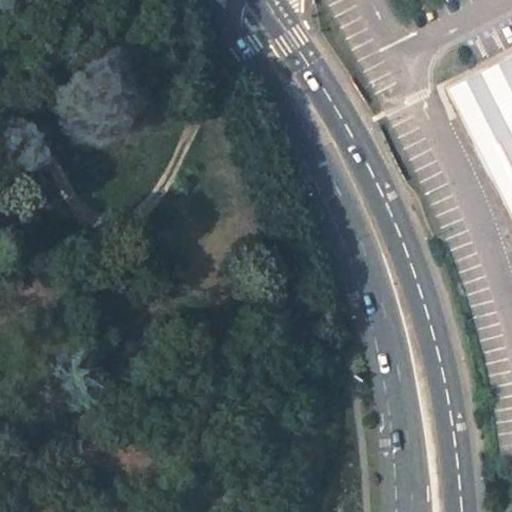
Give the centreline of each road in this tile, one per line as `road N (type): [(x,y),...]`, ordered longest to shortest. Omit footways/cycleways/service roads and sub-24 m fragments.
road 1 (primary): [(456,511),(448,425),(406,265),(317,79),(261,0)]
road 2 (primary): [(217,0),(354,247),(386,342),(410,511)]
road 3 (unknown): [(217,0),(166,170),(127,227),(79,233),(43,169),(0,136)]
